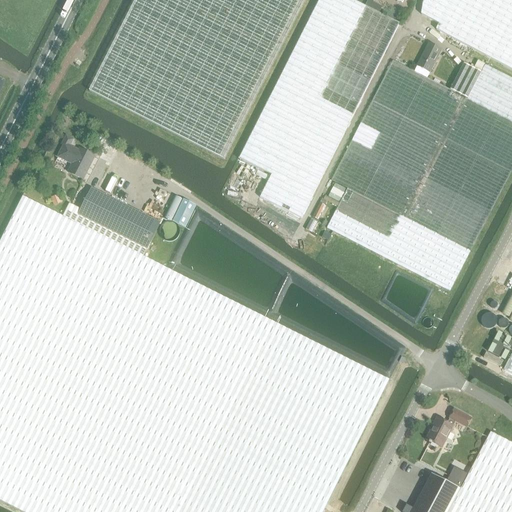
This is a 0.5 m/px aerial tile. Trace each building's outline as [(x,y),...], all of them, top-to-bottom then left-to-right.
[(135,0),(89,92),(176,135),(224,160),(305,0),(135,0)] [(271,176),(260,199),(299,218),(401,25),(351,0),(320,0),(280,80),(240,160),(271,176)] [(511,0),(424,0),(423,3),(421,16),(439,26),(436,31),(511,71),(511,0)] [(430,74),(441,52),(429,45),(417,67),(430,74)] [(376,141),(371,150),(370,152),(352,142),(344,156),(331,182),(347,190),(326,230),(377,256),(425,280),(437,287),(450,293),(454,285),(456,280),(511,171),(511,170),(511,81),(485,67),(481,74),(467,101),(450,92),(392,62),(377,92),(361,124),(380,134),(376,141)] [(478,62),(473,70),(480,73),(484,65),(478,62)] [(464,65),(450,92),(467,101),(481,74),(480,73),(473,70),(464,65)] [(358,144),(371,150),(376,141),(363,134),(358,144)] [(83,181),(95,158),(84,152),(83,154),(70,147),(73,140),(66,137),(62,145),(64,146),(58,158),(72,165),(68,174),(83,181)] [(69,205),(62,218),(142,258),(160,224),(91,189),(80,211),(69,205)] [(59,196),(51,199),(54,206),(62,203),(59,196)] [(176,274),(142,258),(62,218),(22,198),(2,239),(0,242),(0,501),(22,511),(323,511),(358,443),(389,380),(294,333),(221,297),(188,280),(183,278),(176,274)] [(173,223),(176,224),(185,228),(195,207),(183,201),(173,223)] [(323,214),(326,207),(325,206),(320,204),(319,203),(312,218),(317,220),(321,213),(323,214)] [(306,230),(311,233),(316,222),(311,220),(306,230)] [(511,342),(497,334),(488,352),(506,362),(511,349),(511,342)] [(486,354),(484,359),(500,367),(503,362),(486,354)] [(455,411),(450,420),(468,429),(472,420),(455,411)] [(443,449),(455,427),(440,419),(433,432),(431,431),(426,440),(443,449)] [(448,511),(511,511),(511,444),(491,433),(468,475),(448,511)] [(448,511),(468,475),(454,467),(447,482),(433,475),(432,474),(413,509),(406,505),(403,511),(448,511)]
